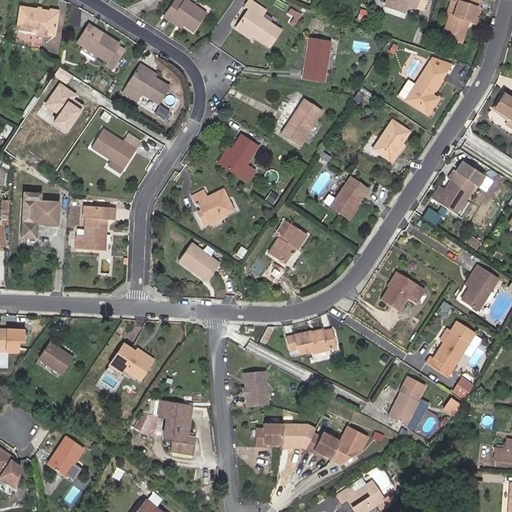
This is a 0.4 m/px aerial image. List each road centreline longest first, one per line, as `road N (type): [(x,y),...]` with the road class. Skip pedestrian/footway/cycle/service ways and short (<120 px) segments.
road 1 (residential): [(214,313),(292,310),(323,302),(356,277),(487,74),(509,0)]
road 2 (residential): [(214,313),(232,511)]
road 3 (residential): [(92,0),(196,75),(196,116),(182,137)]
road 4 (residential): [(135,309),(143,201),(182,137)]
road 5 (residential): [(0,303),(135,309)]
